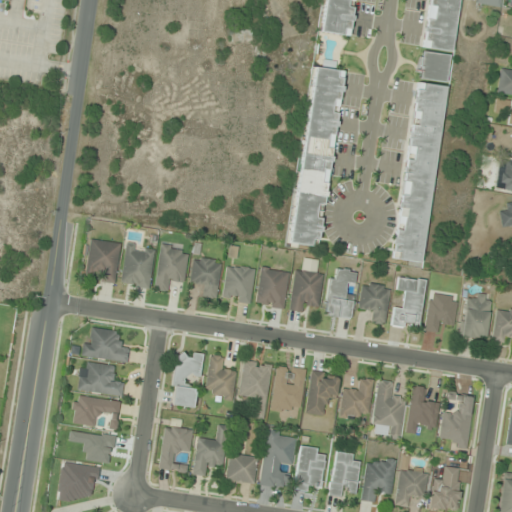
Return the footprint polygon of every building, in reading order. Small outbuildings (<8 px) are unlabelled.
[(355,0),(323,0),(320,33),(350,37),(355,0)] [(427,0),(421,48),(419,48),(415,78),(447,82),(458,0),(427,0)] [(499,0),(473,0),(473,2),(497,8),(499,0)] [(230,32),(231,42),(252,40),(251,30),(230,32)] [(324,207),(343,71),(313,67),(288,244),(317,248),(321,217),(315,217),(317,206),(324,207)] [(511,70),(498,69),(495,95),(511,96),(511,70)] [(414,81),(390,259),(421,263),(445,85),(414,81)] [(494,189),(511,191),(511,159),(499,158),(494,189)] [(505,211),(498,212),(499,227),(511,225),(511,202),(505,203),(505,211)] [(115,284),(119,243),(87,240),(84,278),(96,279),(96,282),(115,284)] [(118,284),(148,289),(154,249),(125,245),(118,284)] [(159,246),(153,290),(169,292),(171,282),(183,283),(187,250),(159,246)] [(220,261),(191,258),(188,284),(201,285),(200,297),(216,299),(220,261)] [(254,269),(225,266),(221,300),(249,304),(254,269)] [(288,272),(258,268),(253,305),(283,309),(288,272)] [(328,278),(322,315),(349,319),(352,301),(343,300),(346,283),(353,284),(355,273),(336,269),(334,279),(328,278)] [(322,274),(293,270),(287,311),(306,313),(307,304),(318,306),(322,274)] [(424,280),(396,276),(394,291),(403,292),(401,309),(392,308),(389,326),(417,331),(424,280)] [(384,324),(388,287),(360,284),(357,310),(372,312),(371,323),(384,324)] [(490,296),(473,294),(472,300),(462,299),(457,336),(484,340),(490,296)] [(511,340),(511,309),(493,310),(493,341),(511,340)] [(80,356),(125,363),(127,344),(117,343),(118,332),(92,328),(90,344),(82,343),(80,356)] [(195,389),(184,387),(185,375),(199,377),(202,355),(176,352),(169,405),(193,408),(195,389)] [(224,358),(209,356),(204,389),(212,390),(210,397),(231,400),(235,370),(223,369),(224,358)] [(270,365),(242,361),(237,395),(256,398),(254,418),(263,419),(270,365)] [(114,366),(80,362),(77,391),(120,396),(122,381),(113,380),(114,366)] [(269,411),(289,413),(290,406),(300,407),(305,370),(275,366),(269,411)] [(337,376),(309,373),(304,414),(323,416),(326,397),(334,398),(337,376)] [(358,420),(359,412),(368,413),(371,380),(355,379),(353,389),(341,387),(338,418),(358,420)] [(370,428),(388,431),(387,440),(398,441),(404,397),(391,396),(393,383),(376,380),(370,428)] [(472,396),(443,392),(442,401),(452,402),(450,413),(441,411),(437,438),(448,439),(447,446),(466,449),(472,396)] [(119,401),(73,396),(70,424),(94,427),(96,413),(108,414),(106,429),(115,430),(119,401)] [(157,469),(185,472),(186,465),(174,463),(176,450),(188,452),(191,430),(163,426),(157,469)] [(226,427),(217,426),(215,441),(195,439),(191,474),(206,476),(207,467),(221,468),(226,427)] [(295,434),(265,430),(258,485),(287,489),(289,474),(279,472),(280,465),(291,466),(295,434)] [(324,450),(298,447),(293,488),(319,492),(324,450)] [(355,490),(359,455),(333,452),(328,495),(342,497),(343,489),(355,490)] [(252,484),(256,458),(228,454),(224,480),(252,484)] [(423,499),(427,471),(406,468),(408,457),(400,456),(393,505),(410,508),(411,498),(423,499)] [(363,466),(359,501),(377,503),(378,493),(390,495),(394,460),(373,458),(372,467),(363,466)] [(429,488),(428,508),(456,510),(459,469),(442,468),(441,489),(429,488)]
